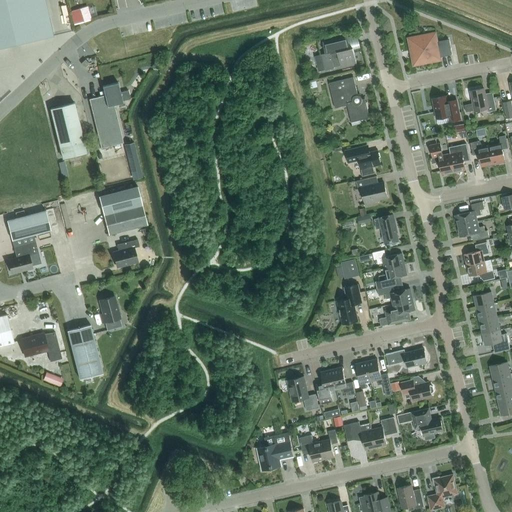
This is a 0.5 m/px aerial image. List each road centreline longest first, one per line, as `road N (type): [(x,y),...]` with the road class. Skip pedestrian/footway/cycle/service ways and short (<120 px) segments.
road 1 (residential): [(189,511),(472,447)]
road 2 (unclassified): [(0,112),(100,25),(207,0)]
road 3 (residential): [(283,359),(444,321)]
road 4 (unclassified): [(472,447),(444,321)]
road 5 (residential): [(390,88),(508,62)]
road 6 (unclassified): [(444,321),(423,203)]
road 7 (unclassified): [(423,203),(390,88)]
